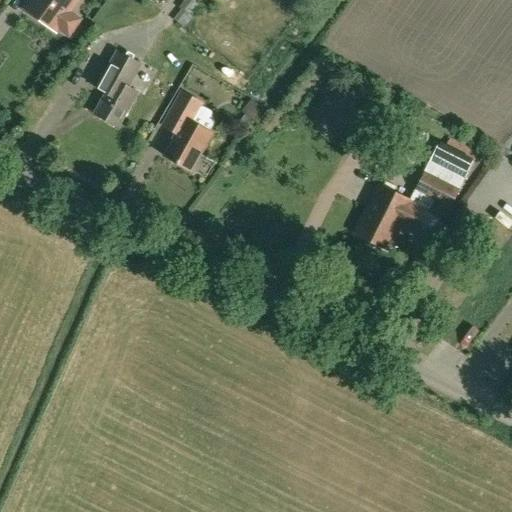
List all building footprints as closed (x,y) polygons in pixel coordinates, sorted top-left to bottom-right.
[(68,11),(75,0),(33,0),(26,10),(55,30),(57,26),(68,34),(79,19),(68,11)] [(185,0),(174,20),(186,26),(199,0),(185,0)] [(116,127),(136,92),(127,87),(140,63),(115,50),(95,88),(105,93),(93,113),(116,127)] [(190,171),(210,133),(190,122),(200,103),(181,92),(167,117),(180,124),(163,156),(190,171)] [(433,199),(448,206),(471,161),(438,145),(410,200),(377,184),(354,233),(366,239),(366,242),(373,245),(375,243),(387,249),(399,224),(416,232),(416,231),(429,237),(438,217),(426,211),(433,199)]
